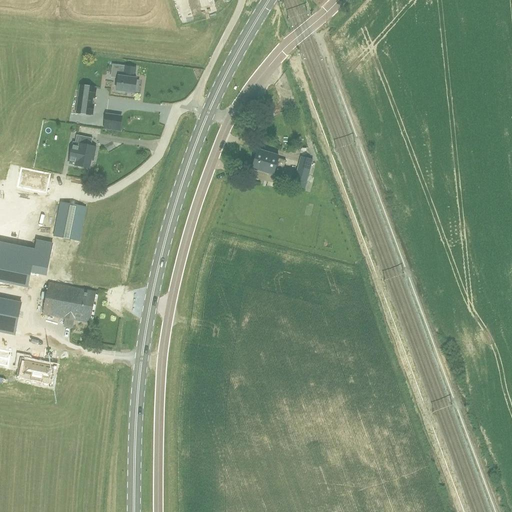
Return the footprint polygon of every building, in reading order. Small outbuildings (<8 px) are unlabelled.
[(213,0),(201,0),(206,14),(216,12),(213,0)] [(136,81),(136,79),(134,79),(135,68),(121,66),(119,77),(117,91),(135,93),(135,91),(138,92),(139,81),(136,81)] [(93,87),(79,85),(76,113),(90,115),(90,114),(90,113),(93,114),(94,105),(91,104),(92,98),(95,98),(96,88),(93,88),(93,87)] [(94,156),(96,147),(91,146),(92,138),(77,135),(75,144),(79,144),(75,165),(89,168),(92,155),(94,156)] [(264,162),(283,168),(285,161),(278,158),(278,156),(258,150),(255,161),(263,164),(264,162)] [(297,172),(308,175),(313,160),(301,157),(297,172)] [(281,175),(283,168),(264,162),(263,164),(255,161),(252,169),(273,175),(273,173),(281,175)] [(51,174),(21,167),(16,187),(46,194),(51,174)] [(304,189),(308,175),(297,172),(293,186),(304,189)] [(52,244),(36,241),(34,250),(0,242),(0,281),(28,287),(31,272),(45,275),(52,244)] [(72,316),(89,315),(87,290),(46,292),(46,280),(40,280),(42,305),(47,305),(48,312),(72,310),(72,316)] [(21,306),(0,302),(0,331),(15,335),(21,306)] [(0,365),(8,367),(10,352),(0,349),(0,365)] [(18,366),(23,366),(22,377),(32,379),(32,381),(40,383),(40,380),(51,382),(54,366),(53,366),(26,362),(26,359),(20,358),(18,366)]
